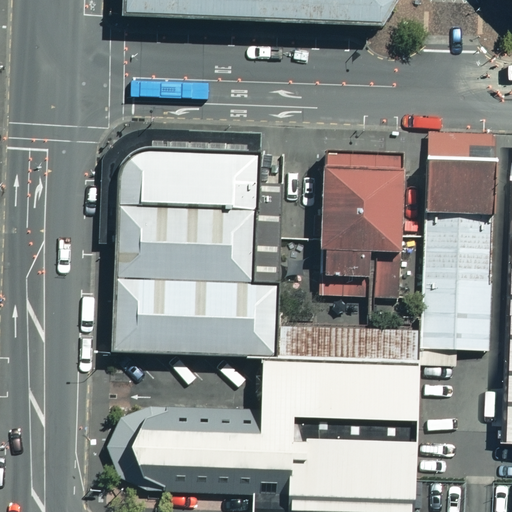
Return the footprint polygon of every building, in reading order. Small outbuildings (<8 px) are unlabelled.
[(382,0),(117,0),(116,14),(371,27),(385,5),(382,0)] [(99,240),(115,240),(118,162),(127,150),(139,142),(260,147),(261,130),(147,126),(138,127),(123,132),(113,141),(106,150),(102,161),(99,240)] [(427,148),(495,150),(496,133),(428,131),(427,148)] [(115,240),(111,353),(263,357),(276,358),(278,320),(284,148),(260,147),(139,142),(127,150),(118,162),(115,240)] [(495,150),(427,148),(422,325),(421,346),(489,348),(495,150)] [(405,150),(321,149),(319,290),(402,292),(405,150)] [(278,320),(276,358),(420,362),(421,346),(422,325),(278,320)] [(414,511),(418,410),(420,362),(276,358),(263,357),(261,395),(261,407),(145,404),(121,413),(106,442),(119,473),(149,489),(252,491),(252,508),(373,511),(414,511)]
